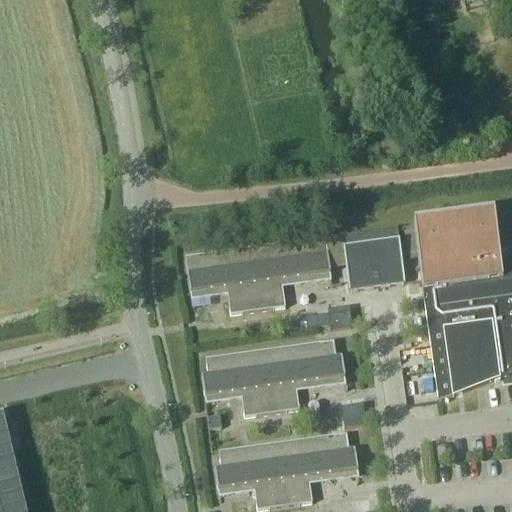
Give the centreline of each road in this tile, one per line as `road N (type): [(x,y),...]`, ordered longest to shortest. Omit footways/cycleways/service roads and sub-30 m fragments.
road 1 (unclassified): [(133,202),(511,161)]
road 2 (unclassified): [(176,511),(136,323),(133,202)]
road 3 (unclassified): [(133,202),(125,127),(95,0)]
road 4 (residential): [(406,511),(382,310)]
